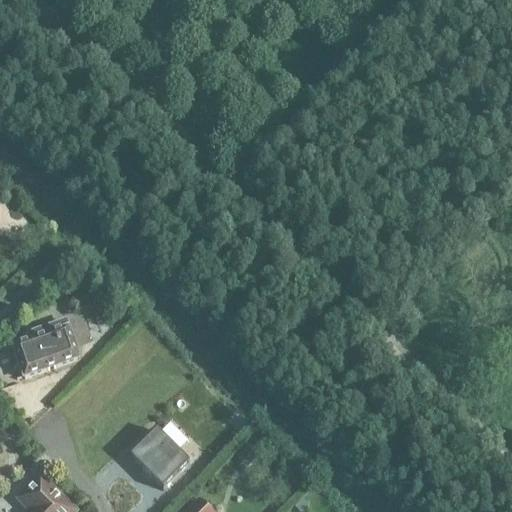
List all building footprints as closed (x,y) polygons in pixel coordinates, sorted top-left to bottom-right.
[(65,324),(30,337),(32,344),(13,350),(24,381),(80,361),(65,324)] [(237,462),(247,471),(257,459),(243,447),(236,455),(240,458),(237,462)] [(180,481),(147,449),(124,473),(156,505),(180,481)] [(28,511),(73,511),(40,480),(19,502),(28,511)] [(298,511),(304,511),(308,509),(303,503),(296,509),(298,511)]
